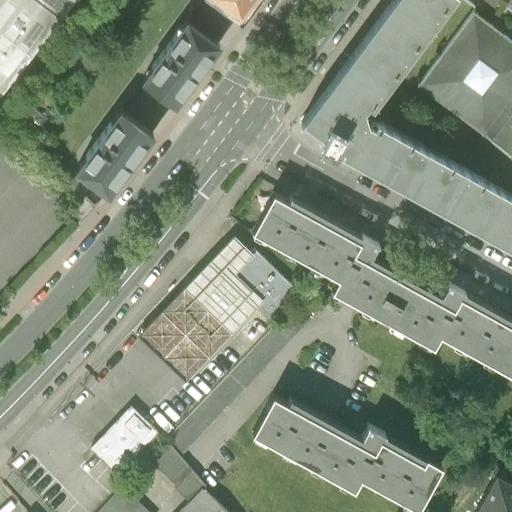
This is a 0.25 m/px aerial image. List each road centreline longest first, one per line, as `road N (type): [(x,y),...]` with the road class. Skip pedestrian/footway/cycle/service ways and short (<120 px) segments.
road 1 (secondary): [(0,419),(135,271),(247,128)]
road 2 (unknown): [(403,217),(331,331),(297,343),(179,472)]
road 3 (secondary): [(216,108),(0,363)]
road 4 (residential): [(247,128),(511,279)]
road 5 (secondary): [(247,128),(342,0)]
road 6 (secondary): [(300,0),(216,108)]
